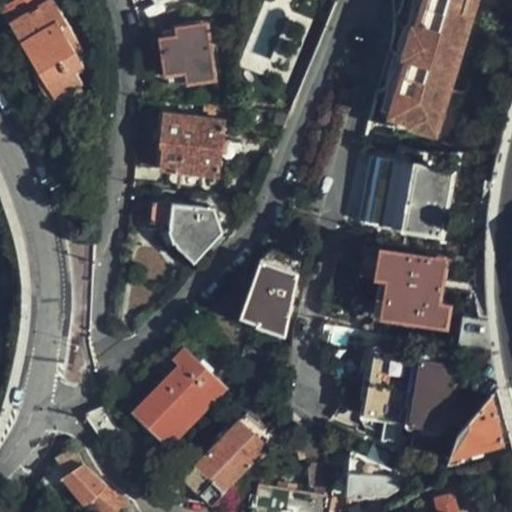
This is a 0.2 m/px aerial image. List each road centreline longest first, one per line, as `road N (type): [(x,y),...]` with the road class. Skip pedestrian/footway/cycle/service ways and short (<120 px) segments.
road 1 (residential): [(113,364),(262,212),(349,0)]
road 2 (residential): [(113,364),(100,293),(122,159),(120,32),(108,0)]
road 3 (residential): [(36,403),(49,301),(44,249),(0,139)]
